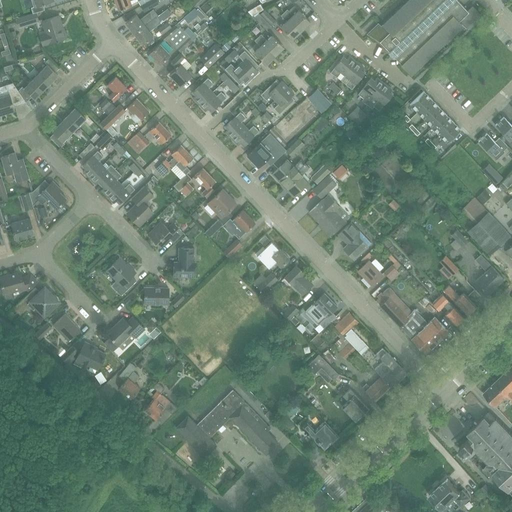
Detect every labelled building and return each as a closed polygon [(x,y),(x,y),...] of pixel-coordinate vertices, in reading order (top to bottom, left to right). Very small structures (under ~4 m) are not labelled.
[(115,0),(116,2),(116,3),(118,10),(132,5),(132,4),(138,1),(141,5),(150,0),(115,0)] [(158,3),(156,0),(150,0),(141,5),(144,12),(159,4),(158,3)] [(444,0),(410,0),(408,2),(382,28),(379,26),(369,35),(380,41),(390,52),(444,0)] [(410,73),(431,53),(451,34),(461,25),(464,27),(478,13),(473,7),(468,11),(456,0),(453,0),(394,56),(408,71),(410,73)] [(249,11),(253,15),(263,9),(260,4),(249,11)] [(287,9),(284,13),(301,31),(310,22),(294,6),(289,11),(287,9)] [(134,33),(158,15),(161,12),(156,7),(140,19),(136,14),(125,22),(134,33)] [(173,15),(171,14),(167,9),(158,16),(158,15),(134,33),(142,45),(153,36),(149,31),(166,18),(167,20),(173,15)] [(276,21),(265,9),(261,13),(272,25),(276,21)] [(200,10),(196,14),(201,20),(205,16),(200,10)] [(39,21),(36,13),(16,20),(19,27),(39,21)] [(266,30),(271,26),(259,13),(254,17),(266,30)] [(293,39),(301,31),(284,13),(281,15),(283,17),(277,22),(293,39)] [(42,21),(45,31),(46,34),(40,36),(43,45),(66,38),(59,16),(42,21)] [(168,30),(172,27),(167,21),(157,29),(162,35),(168,30)] [(198,23),(194,27),(196,30),(193,33),(188,27),(184,31),(180,27),(181,27),(177,23),(175,25),(172,27),(168,30),(161,36),(165,41),(168,38),(176,47),(180,52),(193,41),(208,26),(205,22),(201,26),(198,23)] [(261,34),(258,37),(275,56),(284,47),(272,35),(266,40),(261,34)] [(266,64),(275,56),(258,37),(254,41),(260,47),(254,52),(266,64)] [(230,49),(225,43),(221,47),(226,52),(230,49)] [(160,44),(157,46),(150,53),(160,64),(170,54),(160,44)] [(218,60),(226,53),(217,44),(210,52),(218,60)] [(234,50),(229,54),(233,58),(238,54),(234,50)] [(243,61),(239,64),(252,78),(258,72),(256,69),(259,66),(244,51),(239,56),(243,61)] [(192,75),(187,70),(191,65),(180,53),(178,55),(171,62),(177,68),(170,75),(181,86),(192,75)] [(228,63),(233,58),(229,54),(225,59),(228,63)] [(341,81),(356,61),(349,56),(347,59),(343,56),(330,73),(341,81)] [(55,73),(59,68),(49,58),(45,63),(47,65),(39,73),(50,83),(58,75),(55,73)] [(364,67),(356,61),(341,81),(352,89),(365,73),(361,70),(364,67)] [(252,78),(239,64),(235,68),(231,64),(225,69),(239,84),(242,81),(245,84),(252,78)] [(198,75),(202,78),(211,69),(208,65),(198,75)] [(224,72),(220,76),(224,81),(228,77),(224,72)] [(43,91),(50,83),(39,73),(32,80),(43,91)] [(113,100),(127,88),(116,76),(107,84),(114,91),(109,96),(113,100)] [(229,86),(233,82),(228,77),(224,81),(229,86)] [(368,103),(384,83),(377,77),(374,80),(371,78),(358,94),(364,99),(364,100),(368,103)] [(199,105),(213,92),(209,88),(213,84),(208,78),(193,92),(196,95),(193,98),(199,105)] [(22,87),(18,91),(24,101),(26,103),(26,102),(27,102),(32,97),(35,99),(43,91),(32,80),(24,89),(22,87)] [(274,100),(288,87),(282,81),(279,83),(276,80),(261,95),(266,100),(270,96),(274,100)] [(333,91),(337,87),(332,82),(329,86),(333,91)] [(24,101),(18,91),(13,83),(5,85),(8,95),(0,97),(0,114),(15,110),(13,104),(24,101)] [(391,89),(384,83),(368,103),(372,107),(373,106),(379,111),(392,94),(389,92),(391,89)] [(294,94),(288,87),(274,100),(278,104),(274,108),(279,114),(294,100),(291,97),(294,94)] [(342,91),(337,87),(333,91),(338,95),(342,91)] [(317,89),(308,97),(318,108),(321,105),(325,109),(331,104),(317,89)] [(418,113),(432,100),(424,91),(410,104),(418,113)] [(216,96),(213,92),(199,105),(205,111),(208,109),(211,112),(226,98),(221,92),(216,96)] [(99,106),(104,110),(108,115),(116,107),(111,102),(107,98),(99,106)] [(127,108),(133,113),(131,115),(131,118),(135,122),(138,123),(141,119),(149,112),(137,98),(127,108)] [(425,120),(439,107),(432,100),(418,113),(425,120)] [(465,104),(469,110),(475,105),(471,100),(465,104)] [(263,111),(267,108),(262,103),(258,107),(263,111)] [(119,105),(116,107),(108,115),(100,123),(113,137),(117,133),(111,126),(126,112),(119,105)] [(352,121),(362,111),(357,106),(347,116),(352,121)] [(259,112),(255,107),(251,111),(255,116),(259,112)] [(433,128),(447,115),(439,107),(425,120),(433,128)] [(75,108),(67,116),(78,126),(86,118),(75,108)] [(366,116),(362,111),(352,121),(357,125),(366,116)] [(231,139),(245,126),(241,122),(246,118),(240,112),(225,126),(228,129),(225,132),(231,139)] [(267,112),(265,113),(264,115),(269,120),(272,118),(267,112)] [(269,120),(264,115),(261,117),(266,123),(269,120)] [(440,136),(454,123),(447,115),(433,128),(440,136)] [(78,126),(67,116),(60,124),(70,134),(78,126)] [(511,138),(511,125),(504,117),(495,125),(510,140),(511,138)] [(149,131),(157,139),(162,144),(163,142),(171,135),(159,122),(149,131)] [(451,139),(461,130),(454,123),(440,136),(447,143),(451,139)] [(70,134),(60,124),(52,132),(54,133),(49,137),(60,148),(65,144),(63,142),(70,134)] [(249,130),(245,126),(231,139),(238,145),(241,143),(244,146),(259,132),(253,126),(249,130)] [(353,141),(359,134),(353,127),(346,134),(353,141)] [(127,143),(129,145),(137,153),(149,142),(139,131),(127,143)] [(93,142),(99,136),(96,133),(90,139),(93,142)] [(107,133),(96,144),(101,149),(113,138),(107,133)] [(503,151),(495,142),(487,133),(478,141),(496,160),(505,152),(503,151)] [(499,138),(495,142),(503,151),(508,146),(499,138)] [(278,147),(275,150),(274,148),(265,139),(247,155),(253,161),(251,163),(255,167),(257,165),(258,167),(265,160),(270,165),(284,153),(281,150),(278,147)] [(304,145),(300,140),(299,139),(286,151),(292,156),(304,145)] [(117,151),(121,147),(117,142),(112,146),(117,151)] [(88,152),(94,146),(91,143),(85,149),(88,152)] [(165,160),(160,164),(156,169),(163,177),(169,171),(167,170),(171,166),(173,168),(176,164),(182,171),(187,167),(185,165),(193,158),(181,145),(171,154),(174,157),(168,163),(165,160)] [(130,156),(121,147),(117,151),(121,156),(123,154),(127,159),(130,156)] [(82,158),(88,152),(85,149),(79,155),(82,158)] [(89,178),(103,165),(99,161),(103,157),(98,151),(83,165),(86,169),(83,171),(89,178)] [(1,157),(4,164),(7,173),(13,171),(16,182),(29,178),(23,159),(17,160),(15,153),(1,157)] [(283,184),(304,164),(305,164),(301,159),(294,166),(287,160),(273,174),(283,184)] [(101,185),(116,170),(111,164),(109,166),(105,163),(103,165),(89,178),(95,184),(98,182),(101,185)] [(134,173),(138,168),(133,163),(129,167),(134,173)] [(344,163),(335,172),(342,180),(351,172),(344,163)] [(308,168),(305,164),(304,164),(283,184),(293,196),(308,182),(301,174),(308,168)] [(317,183),(330,171),(324,165),(312,177),(317,183)] [(138,177),(142,173),(138,168),(134,173),(138,177)] [(203,168),(196,175),(193,177),(201,185),(203,184),(207,188),(202,193),(206,197),(214,190),(210,186),(215,181),(203,168)] [(107,197),(121,184),(117,180),(122,176),(116,170),(101,185),(104,188),(101,190),(107,197)] [(494,170),(488,176),(496,184),(502,178),(494,170)] [(192,179),(187,174),(173,186),(179,192),(180,190),(185,196),(193,188),(188,183),(192,179)] [(335,184),(327,175),(312,189),(320,198),(335,184)] [(59,188),(53,181),(49,185),(45,180),(33,191),(29,193),(33,205),(38,200),(42,204),(47,200),(56,209),(66,199),(57,190),(59,188)] [(120,204),(135,189),(129,183),(125,188),(121,184),(107,197),(114,203),(117,201),(120,204)] [(495,183),(490,188),(496,194),(501,189),(495,183)] [(153,196),(144,186),(132,198),(137,203),(127,213),(139,226),(153,213),(147,206),(150,203),(148,201),(153,196)] [(221,218),(229,211),(236,204),(223,189),(207,204),(221,218)] [(480,198),(487,205),(494,197),(487,190),(480,198)] [(33,205),(29,193),(20,195),(25,210),(34,208),(33,205)] [(323,199),(316,205),(309,212),(330,234),(349,217),(328,195),(323,199)] [(431,197),(422,205),(428,212),(437,203),(431,197)] [(511,236),(506,230),(474,197),(461,209),(475,223),(467,231),(489,255),(498,247),(503,253),(506,251),(511,257),(511,236)] [(396,200),(391,205),(398,211),(403,206),(396,200)] [(41,208),(45,222),(53,220),(49,206),(41,208)] [(255,223),(243,210),(232,220),(230,218),(223,224),(223,225),(232,235),(234,233),(239,238),(255,223)] [(196,211),(191,216),(196,221),(200,216),(196,211)] [(11,224),(11,225),(5,227),(6,231),(12,229),(16,240),(35,235),(30,218),(11,224)] [(209,237),(223,225),(223,224),(218,219),(205,232),(209,237)] [(156,245),(159,245),(160,246),(168,238),(173,242),(183,233),(173,223),(167,228),(161,222),(148,234),(153,240),(154,243),(155,244),(156,245)] [(350,223),(339,234),(348,243),(343,248),(354,260),(371,244),(360,232),(359,233),(350,223)] [(451,235),(462,247),(469,241),(457,229),(451,235)] [(228,257),(242,244),(238,239),(224,253),(228,257)] [(289,259),(279,248),(279,249),(271,241),(257,255),(269,268),(276,261),(281,266),(289,259)] [(179,262),(174,262),(174,276),(195,277),(195,263),(194,263),(194,249),(179,248),(179,262)] [(391,259),(401,268),(404,265),(394,255),(391,259)] [(439,261),(453,274),(459,269),(445,255),(439,261)] [(504,279),(481,255),(476,260),(486,271),(475,281),(488,294),(504,279)] [(121,295),(136,281),(132,276),(135,272),(130,267),(129,268),(119,258),(103,273),(104,274),(107,270),(117,280),(111,285),(121,295)] [(369,260),(365,264),(358,271),(371,285),(382,275),(369,260)] [(397,270),(396,269),(392,264),(383,272),(389,278),(397,270)] [(304,273),(296,266),(285,277),(302,294),(312,284),(302,274),(304,273)] [(271,271),(265,277),(258,283),(265,290),(278,277),(271,271)] [(20,272),(0,277),(0,280),(1,285),(0,285),(0,293),(0,294),(4,293),(25,287),(28,290),(37,282),(31,275),(22,277),(20,272)] [(444,290),(460,307),(467,314),(476,306),(463,293),(460,296),(449,285),(444,290)] [(45,287),(33,298),(29,294),(30,293),(30,292),(14,307),(21,315),(30,306),(41,318),(58,301),(57,300),(57,298),(54,295),(52,295),(45,287)] [(168,288),(155,288),(145,287),(144,303),(168,304),(168,288)] [(389,288),(376,301),(411,339),(425,353),(449,331),(435,317),(428,323),(415,309),(411,312),(412,314),(409,317),(389,297),(394,293),(389,288)] [(185,298),(180,293),(171,302),(175,306),(185,298)] [(319,325),(320,324),(324,328),(336,316),(332,312),(337,306),(324,293),(309,309),(306,311),(319,325)] [(455,325),(464,317),(442,293),(432,303),(439,310),(444,305),(449,310),(445,314),(455,325)] [(289,321),(299,310),(293,304),(282,314),(289,321)] [(343,335),(356,349),(381,376),(391,386),(406,372),(386,351),(382,347),(375,354),(351,329),(358,322),(349,312),(335,326),(336,327),(343,335)] [(68,341),(80,330),(65,314),(53,325),(68,341)] [(107,333),(113,341),(118,346),(131,333),(136,338),(145,329),(133,317),(127,322),(123,318),(118,323),(114,327),(114,326),(107,333)] [(304,322),(300,327),(306,333),(310,328),(304,322)] [(52,328),(47,323),(35,334),(40,340),(52,328)] [(150,333),(155,337),(161,332),(156,327),(150,333)] [(321,334),(315,340),(321,346),(327,340),(321,334)] [(343,335),(340,338),(333,345),(339,352),(338,352),(345,359),(356,349),(343,335)] [(81,366),(83,362),(90,366),(88,370),(95,373),(97,369),(98,370),(100,365),(102,365),(104,360),(103,359),(105,354),(91,347),(91,345),(85,342),(74,363),(81,366)] [(77,352),(71,347),(60,358),(65,363),(77,352)] [(336,359),(329,351),(324,356),(331,363),(336,359)] [(337,372),(319,353),(304,368),(312,376),(317,371),(326,380),(330,376),(332,377),(337,372)] [(140,388),(134,383),(140,377),(133,371),(137,368),(130,362),(119,376),(125,381),(119,389),(131,399),(140,388)] [(239,368),(238,366),(233,362),(229,366),(235,372),(239,368)] [(511,368),(511,367),(495,382),(507,396),(511,400),(511,368)] [(97,375),(103,384),(110,380),(104,371),(97,375)] [(375,401),(391,386),(381,376),(370,387),(366,383),(362,387),(364,389),(375,401)] [(204,377),(199,382),(202,386),(208,381),(204,377)] [(241,382),(237,385),(254,402),(257,399),(241,382)] [(507,396),(495,382),(483,393),(496,406),(507,396)] [(178,408),(159,393),(163,388),(157,383),(153,388),(157,391),(152,397),(154,399),(144,410),(156,420),(159,417),(164,422),(178,408)] [(278,443),(277,442),(267,432),(271,428),(233,390),(207,414),(203,410),(216,397),(208,388),(190,405),(203,419),(197,425),(188,416),(176,428),(204,457),(216,445),(209,438),(214,432),(218,428),(221,432),(225,428),(222,424),(230,417),(266,454),(278,443)] [(342,405),(355,420),(368,408),(350,388),(343,394),(348,399),(342,405)] [(291,417),(304,412),(300,403),(288,409),(291,417)] [(269,411),(265,415),(273,423),(277,419),(269,411)] [(508,432),(503,426),(504,425),(503,424),(502,425),(496,419),(497,418),(496,417),(495,418),(489,412),(468,432),(471,436),(460,447),(467,454),(470,458),(477,451),(483,457),(482,458),(483,459),(484,458),(489,463),(488,465),(487,464),(486,464),(486,465),(486,466),(483,469),(490,476),(493,474),(494,473),(509,488),(508,489),(508,490),(510,489),(511,491),(511,498),(510,501),(511,502),(511,435),(510,433),(510,432),(509,431),(508,432)] [(332,442),(338,436),(324,421),(314,430),(307,422),(303,426),(319,443),(324,448),(330,443),(329,443),(331,441),(332,442)] [(310,453),(315,458),(321,452),(316,447),(310,453)] [(230,478),(235,473),(231,469),(226,474),(230,478)] [(429,496),(444,511),(457,511),(456,511),(470,497),(463,489),(460,492),(447,479),(429,496)] [(485,484),(480,489),(488,497),(493,492),(485,484)] [(392,511),(377,495),(366,505),(364,502),(352,511),(392,511)]
